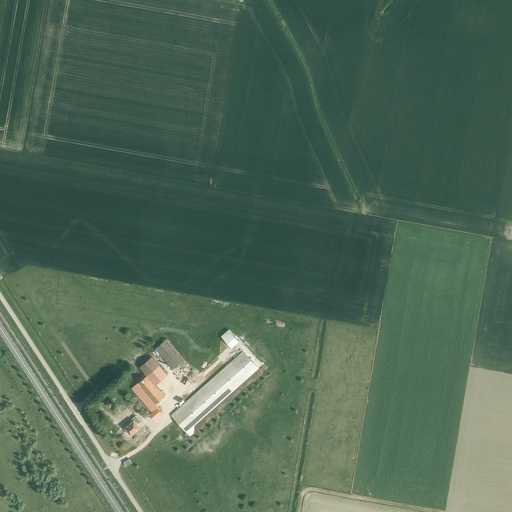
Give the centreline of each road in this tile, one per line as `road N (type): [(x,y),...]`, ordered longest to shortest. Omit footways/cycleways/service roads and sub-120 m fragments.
road 1 (unclassified): [(140,511),(0,295)]
road 2 (primary): [(119,511),(0,328)]
